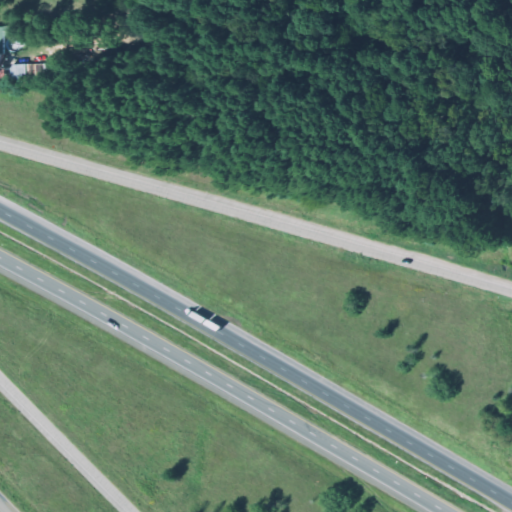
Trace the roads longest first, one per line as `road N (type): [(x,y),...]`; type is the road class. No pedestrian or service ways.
road 1 (motorway): [(511,501),(0,208)]
road 2 (motorway): [(511,288),(0,140)]
road 3 (motorway): [(0,255),(447,511)]
road 4 (motorway): [(0,378),(133,511)]
